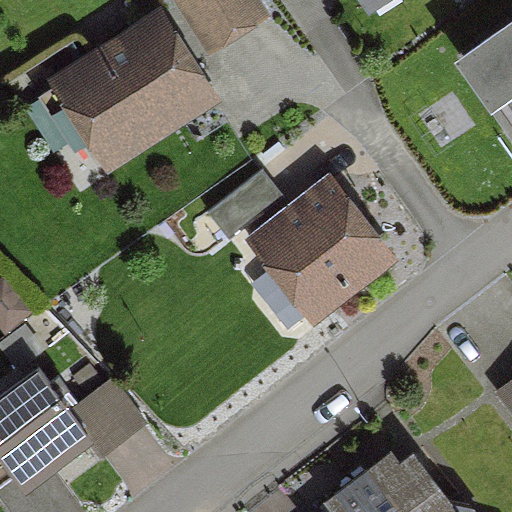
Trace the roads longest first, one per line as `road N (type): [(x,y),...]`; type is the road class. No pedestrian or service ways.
road 1 (residential): [(172,511),(451,293),(511,232)]
road 2 (unknown): [(451,293),(456,247),(306,34),(296,0)]
